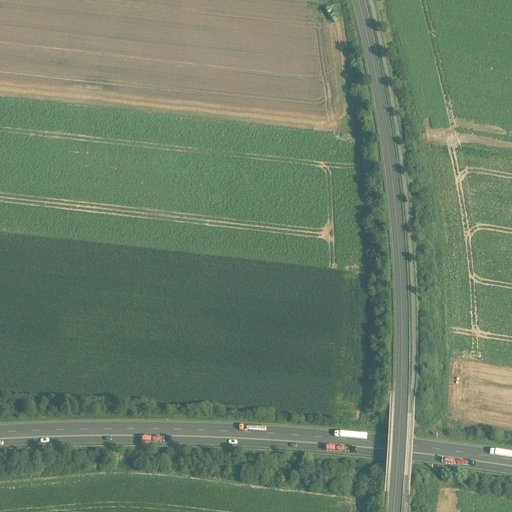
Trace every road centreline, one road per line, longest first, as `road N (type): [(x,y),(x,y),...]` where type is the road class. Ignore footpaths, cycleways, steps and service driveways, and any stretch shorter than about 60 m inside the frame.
road 1 (tertiary): [(395,511),(403,327),(397,218),(358,0)]
road 2 (trunk): [(0,440),(288,440),(511,465)]
